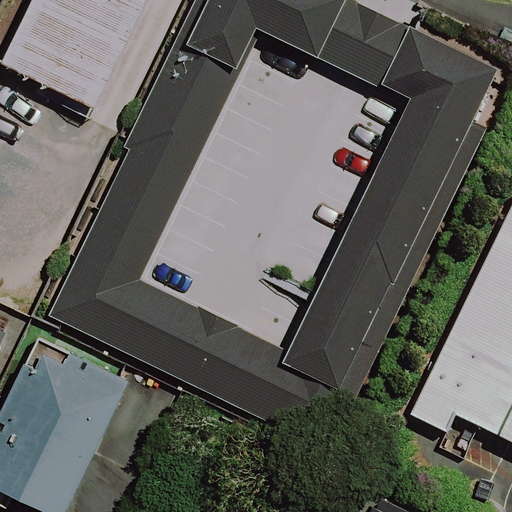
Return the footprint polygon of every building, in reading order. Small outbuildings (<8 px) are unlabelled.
[(154,0),(41,0),(12,62),(104,106),(154,0)] [(333,450),(491,127),(481,122),(508,67),(369,0),(200,0),(130,146),(134,148),(53,315),(333,450)] [(511,235),(429,406),(511,446),(511,235)] [(0,358),(14,330),(0,323),(0,358)] [(73,363),(52,353),(46,367),(32,360),(0,427),(0,482),(62,511),(73,511),(137,379),(79,352),(73,363)] [(307,511),(311,506),(272,489),(261,511),(307,511)] [(412,511),(388,500),(381,511),(412,511)]
